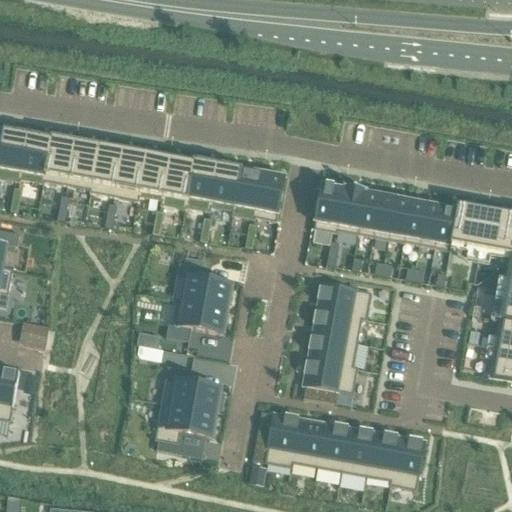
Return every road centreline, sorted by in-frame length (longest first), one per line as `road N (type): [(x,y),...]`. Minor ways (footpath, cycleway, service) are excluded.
road 1 (residential): [(0,94),(310,150)]
road 2 (residential): [(310,150),(265,399)]
road 3 (secondary): [(297,21),(377,48),(511,64)]
road 4 (secondary): [(511,28),(297,21)]
road 5 (residential): [(310,150),(511,187)]
road 6 (secondary): [(297,21),(130,0)]
